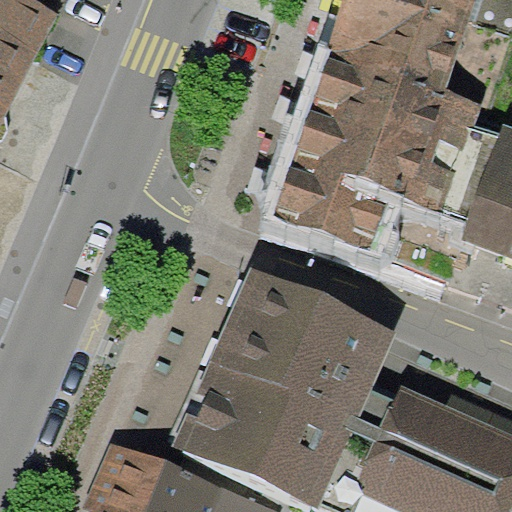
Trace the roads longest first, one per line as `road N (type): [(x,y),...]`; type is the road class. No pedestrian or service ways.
road 1 (residential): [(102,191),(511,346)]
road 2 (tertiary): [(0,433),(102,191)]
road 3 (tertiary): [(102,191),(178,0)]
